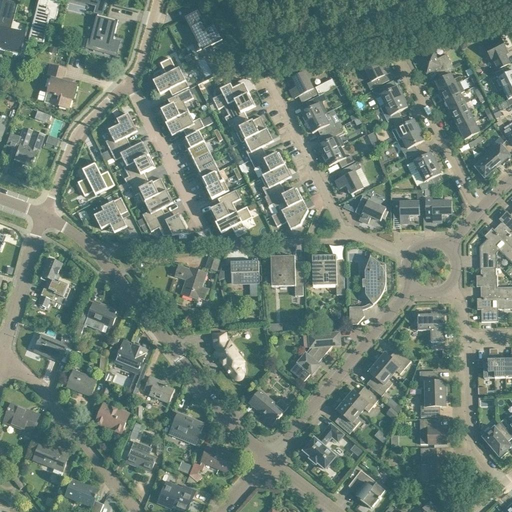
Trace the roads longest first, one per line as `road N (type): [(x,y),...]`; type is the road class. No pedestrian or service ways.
road 1 (tertiary): [(268,458),(211,400),(95,253),(43,215)]
road 2 (unclassified): [(268,458),(414,285)]
road 3 (residential): [(137,511),(2,350)]
road 4 (residential): [(360,236),(339,225),(268,80)]
road 5 (residential): [(129,81),(203,235)]
road 6 (residential): [(478,211),(401,61)]
road 7 (residential): [(43,215),(74,136),(129,81)]
road 8 (unclassified): [(504,482),(473,453),(466,336)]
road 9 (residential): [(43,215),(2,350)]
